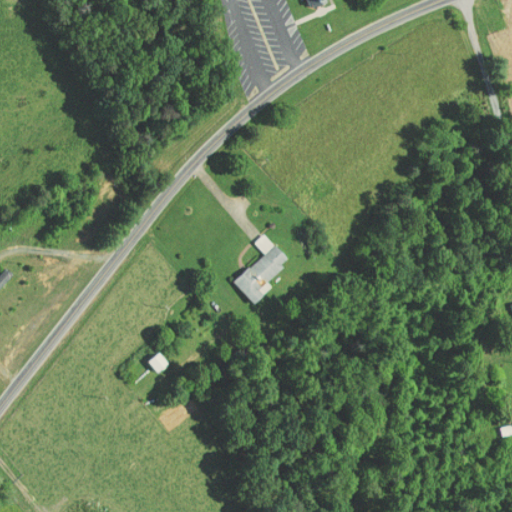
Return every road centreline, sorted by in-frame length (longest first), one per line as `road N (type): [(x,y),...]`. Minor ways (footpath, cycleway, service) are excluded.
road 1 (residential): [(0,405),(209,143),(319,58),(439,0)]
road 2 (residential): [(511,159),(462,0)]
